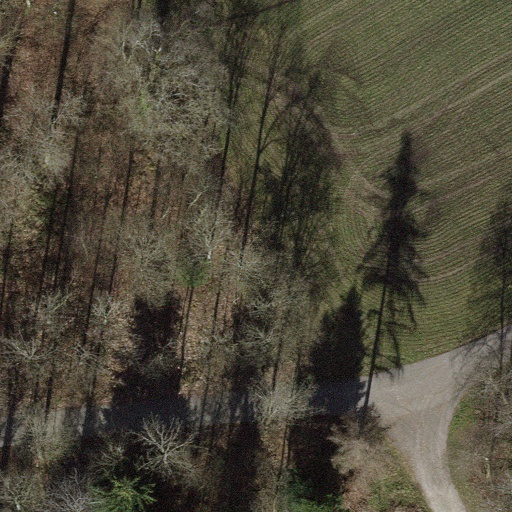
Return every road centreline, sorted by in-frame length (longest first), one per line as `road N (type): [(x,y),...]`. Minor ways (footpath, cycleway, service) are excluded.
road 1 (track): [(0,442),(387,407),(511,352)]
road 2 (track): [(448,511),(387,407)]
